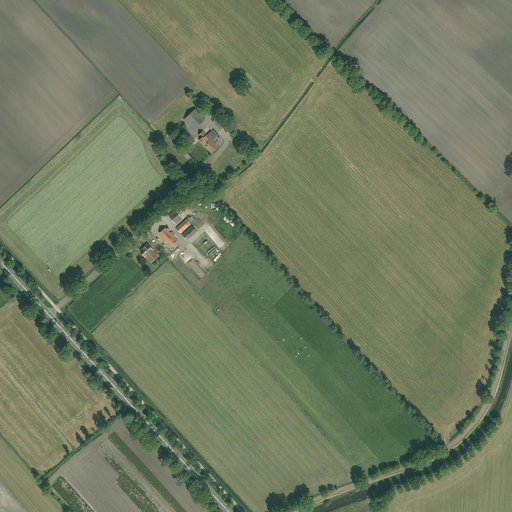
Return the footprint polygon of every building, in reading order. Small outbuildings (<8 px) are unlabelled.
[(194,130),(202,122),(192,112),(184,120),(194,130)] [(227,124),(218,116),(213,121),(221,130),(227,124)] [(190,146),(195,142),(186,131),(181,135),(190,146)] [(202,138),(199,140),(210,151),(216,145),(212,141),(217,137),(211,132),(207,136),(203,132),(199,135),(202,138)] [(181,212),(189,206),(185,201),(177,207),(181,212)] [(175,224),(182,218),(176,211),(175,210),(168,216),(175,224)] [(191,242),(197,236),(185,222),(179,228),(191,242)] [(217,242),(221,238),(207,224),(199,231),(202,235),(206,231),(217,242)] [(171,246),(177,240),(168,230),(168,231),(165,227),(159,233),(163,236),(162,237),(171,246)] [(205,238),(200,242),(208,251),(213,247),(205,238)] [(153,250),(147,244),(140,251),(145,257),(146,256),(152,262),(158,256),(153,250)] [(186,260),(190,266),(195,263),(192,257),(186,260)]
